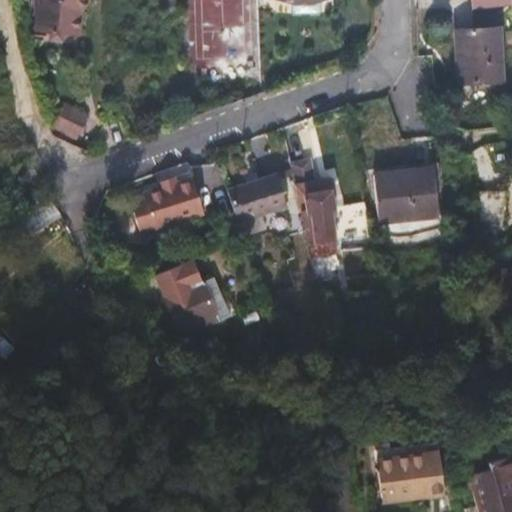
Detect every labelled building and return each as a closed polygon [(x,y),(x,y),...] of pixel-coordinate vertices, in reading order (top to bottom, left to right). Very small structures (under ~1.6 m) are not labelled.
[(42,0),(30,26),(70,46),(81,22),(93,12),(83,0),(42,0)] [(323,0),(295,0),(295,8),(323,8),(323,0)] [(451,30),(454,81),(496,79),(494,29),(451,30)] [(87,125),(64,114),(56,132),(78,143),(87,125)] [(290,166),(297,194),(314,190),(307,161),(290,166)] [(220,189),(233,220),(282,199),(269,168),(220,189)] [(430,168),(372,176),(378,222),(437,214),(430,168)] [(151,184),(154,190),(169,184),(166,177),(151,184)] [(137,208),(127,213),(137,239),(199,214),(184,178),(169,184),(154,190),(138,196),(138,198),(140,203),(137,208)] [(297,194),(309,241),(333,235),(325,203),(328,203),(324,188),(314,190),(297,194)] [(137,208),(140,203),(138,198),(123,205),(127,213),(137,208)] [(22,219),(32,232),(55,215),(45,202),(22,219)] [(342,234),(363,231),(358,202),(336,206),(342,234)] [(337,250),(333,235),(309,241),(313,256),(337,250)] [(447,235),(418,237),(420,251),(436,250),(438,264),(451,263),(447,235)] [(156,270),(165,294),(201,277),(193,256),(156,270)] [(465,317),(469,348),(511,341),(511,339),(509,314),(511,313),(511,270),(479,276),(484,313),(465,317)] [(214,271),(201,277),(217,316),(230,311),(214,271)] [(201,277),(165,294),(181,331),(217,316),(201,277)] [(0,334),(0,358),(1,359),(13,347),(0,334)] [(495,511),(511,508),(511,465),(508,448),(487,453),(489,463),(469,467),(479,511),(495,511)] [(372,472),(382,502),(427,488),(431,499),(445,495),(433,456),(418,460),(418,458),(372,472)] [(384,511),(389,511),(431,499),(427,488),(382,502),(384,511)]
